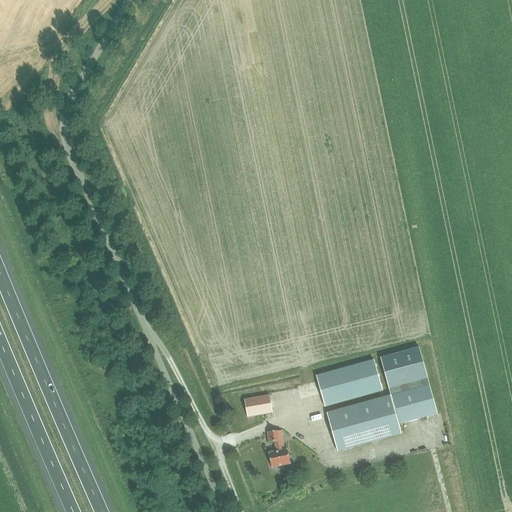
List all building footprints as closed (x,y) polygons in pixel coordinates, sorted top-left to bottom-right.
[(391,396),(429,385),(419,348),(381,359),(391,396)] [(325,408),(383,391),(373,359),(316,376),(325,408)] [(429,385),(391,396),(400,425),(437,414),(429,385)] [(269,395),(244,400),(247,418),(272,413),(269,395)] [(401,435),(390,396),(326,414),(337,453),(401,435)] [(272,468),(281,466),(290,464),(287,451),(284,452),(282,439),(281,432),(268,433),(268,443),(274,442),(276,452),(268,454),(272,468)]
